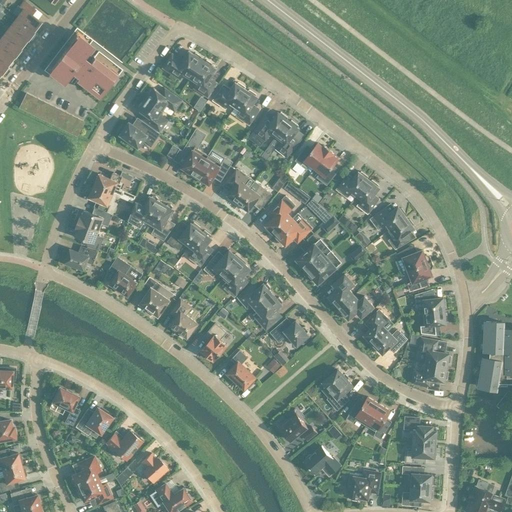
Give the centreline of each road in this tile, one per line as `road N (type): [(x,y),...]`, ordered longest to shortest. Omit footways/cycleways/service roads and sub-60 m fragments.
road 1 (residential): [(464,297),(451,252),(411,192),(191,31),(177,26),(93,148)]
road 2 (residential): [(93,148),(60,207),(45,272),(190,363),(257,428),(310,511)]
road 3 (residential): [(93,148),(217,214),(275,263),(388,384),(422,403),(458,408)]
road 4 (secondary): [(511,214),(391,94),(269,0)]
road 5 (residential): [(217,511),(147,423),(37,361)]
road 6 (residential): [(37,361),(35,419),(69,511)]
road 7 (residential): [(0,107),(80,0)]
